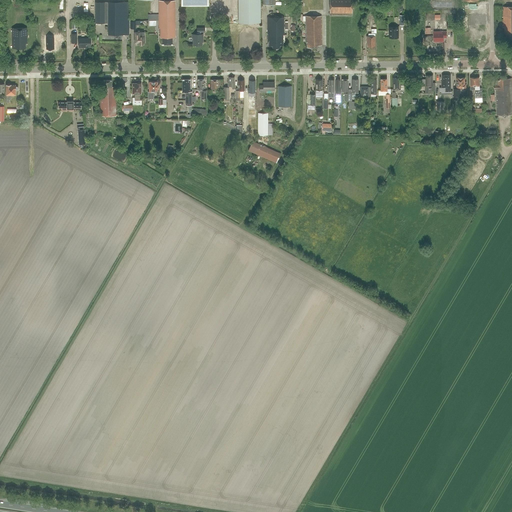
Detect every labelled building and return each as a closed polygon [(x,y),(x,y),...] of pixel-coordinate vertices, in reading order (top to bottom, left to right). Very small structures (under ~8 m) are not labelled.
[(159,31),(160,31),(160,38),(162,38),(162,44),(172,44),(172,38),(176,38),(175,0),(159,1),(159,31)] [(238,0),(238,23),(261,23),(260,0),(238,0)] [(352,16),(352,0),(329,0),(330,16),(352,16)] [(129,2),(95,2),(95,23),(108,23),(108,35),(130,35),(129,2)] [(511,6),(503,7),(504,28),(505,28),(505,33),(504,33),(504,39),(506,39),(506,44),(511,44),(511,6)] [(317,45),(322,45),(322,16),(305,16),(306,36),(306,42),(307,42),(308,48),(317,47),(317,45)] [(285,42),(285,38),(285,35),(284,35),(284,17),(268,17),(268,46),(273,46),(273,48),(276,48),(277,48),(278,48),(279,48),(280,48),(280,46),(283,46),(283,42),(285,42)] [(136,25),(140,25),(140,21),(130,21),(130,29),(136,29),(136,25)] [(389,32),(390,32),(390,38),(398,38),(398,27),(389,27),(389,32)] [(26,48),(26,44),(27,44),(27,28),(12,28),(12,49),(26,48)] [(201,32),(205,32),(205,28),(197,28),(197,34),(192,34),(192,38),(193,38),(193,45),(202,45),(202,42),(203,42),(203,34),(201,34),(201,32)] [(367,47),(375,47),(375,30),(371,30),(371,34),(368,34),(368,36),(367,36),(367,42),(367,47)] [(140,32),(140,31),(138,31),(138,32),(135,32),(135,43),(140,43),(140,44),(144,44),(144,32),(140,32)] [(444,38),(447,38),(447,31),(442,32),(442,34),(434,34),(434,41),(444,40),(444,38)] [(86,47),(91,47),(91,39),(79,39),(79,46),(86,46),(86,47)] [(433,91),(436,91),(436,83),(433,83),(433,75),(426,75),(426,79),(425,79),(426,94),(433,93),(433,91)] [(451,91),(451,87),(451,75),(443,75),(443,81),(442,81),(442,87),(446,87),(446,91),(451,91)] [(224,99),(229,99),(229,86),(232,86),(232,89),(235,89),(235,86),(234,86),(235,77),(229,77),(229,80),(228,80),(228,87),(224,87),(224,99)] [(397,89),(403,89),(403,85),(400,85),(400,78),(393,78),(393,89),(391,89),(391,92),(392,92),(392,106),(397,106),(397,97),(396,97),(396,92),(397,92),(397,89)] [(460,88),(467,88),(467,84),(465,84),(465,78),(457,78),(457,89),(454,89),(454,96),(460,96),(460,88)] [(496,90),(497,111),(497,115),(511,114),(511,93),(511,78),(501,79),(501,80),(496,80),(496,84),(495,84),(495,90),(496,90)] [(186,106),(192,106),(192,92),(190,92),(190,79),(182,80),(183,92),(186,92),(186,106)] [(198,85),(197,85),(197,90),(201,90),(201,99),(207,98),(207,90),(205,90),(205,83),(204,83),(204,79),(198,79),(198,85)] [(101,116),(116,116),(116,87),(112,87),(112,80),(103,80),(103,87),(101,87),(102,93),(100,93),(100,94),(95,95),(95,98),(100,98),(101,116)] [(219,87),(222,87),(222,80),(211,80),(211,90),(209,90),(209,94),(216,94),(216,90),(219,90),(219,87)] [(244,90),(245,90),(244,80),(238,81),(238,90),(236,90),(236,98),(240,98),(240,97),(244,97),(244,90)] [(322,90),(322,80),(316,80),(316,90),(316,95),(310,95),(310,104),(307,104),(307,109),(315,110),(316,104),(316,99),(316,97),(322,97),(322,95),(323,90),(322,90)] [(140,94),(141,94),(141,83),(140,83),(140,82),(138,82),(137,83),(132,83),(132,94),(135,94),(135,100),(140,100),(140,94)] [(158,88),(158,85),(158,82),(149,82),(149,92),(148,92),(148,99),(154,99),(154,91),(158,91),(158,88)] [(266,90),(275,90),(274,82),(263,82),(263,86),(260,86),(260,92),(266,92),(266,90)] [(17,90),(18,89),(18,87),(17,87),(16,87),(16,85),(11,85),(10,85),(10,84),(8,84),(7,85),(6,85),(6,102),(9,102),(9,99),(11,99),(11,95),(16,95),(16,90),(17,90)] [(292,108),(292,86),(278,86),(278,107),(292,108)] [(272,111),(271,108),(263,108),(264,113),(258,113),(258,143),(252,141),(248,151),(250,152),(276,163),(281,154),(268,148),(268,135),(268,114),(272,114),(272,111)]
